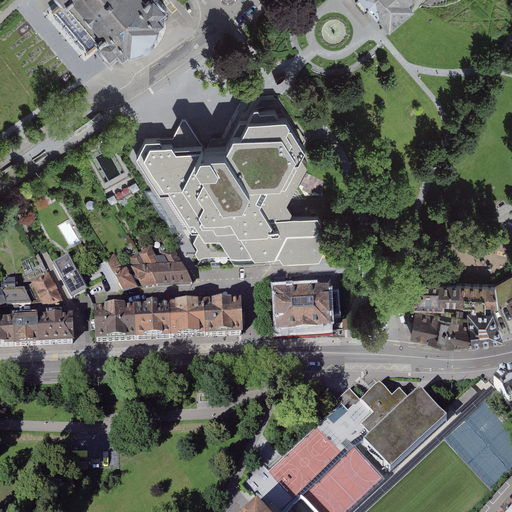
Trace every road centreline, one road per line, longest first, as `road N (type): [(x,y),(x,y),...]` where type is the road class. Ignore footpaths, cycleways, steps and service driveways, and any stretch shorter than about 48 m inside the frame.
road 1 (primary): [(0,373),(511,352)]
road 2 (residential): [(223,23),(113,100)]
road 3 (residential): [(0,165),(73,113),(113,100)]
